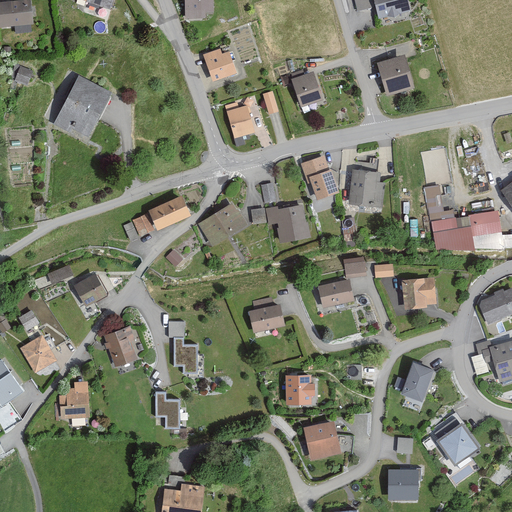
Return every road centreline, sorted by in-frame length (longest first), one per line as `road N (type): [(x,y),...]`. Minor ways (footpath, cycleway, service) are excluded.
road 1 (residential): [(459,330),(398,348),(382,382),(376,450),(360,472),(319,493),(306,494),(294,482),(268,441),(238,440),(173,460)]
road 2 (residential): [(61,379),(159,247),(192,222),(211,195),(213,171)]
road 3 (unclassified): [(213,171),(59,221),(0,256)]
road 4 (residential): [(228,161),(161,0)]
road 5 (unclassified): [(377,129),(228,161)]
road 6 (track): [(38,511),(18,429),(61,379)]
road 7 (unclassified): [(511,103),(377,129)]
road 8 (residential): [(377,129),(340,0)]
